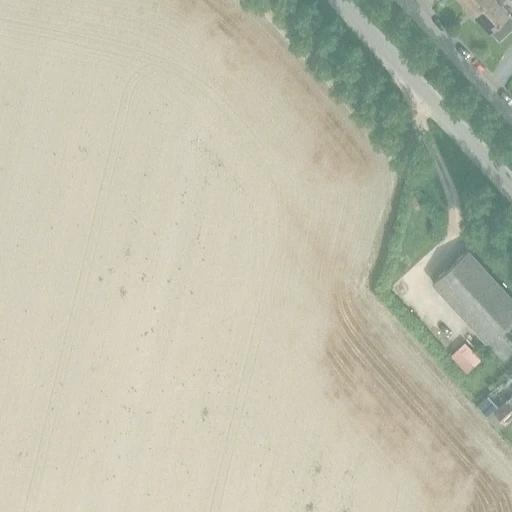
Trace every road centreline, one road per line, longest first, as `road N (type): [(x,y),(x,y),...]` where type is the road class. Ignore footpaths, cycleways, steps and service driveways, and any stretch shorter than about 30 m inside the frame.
road 1 (unclassified): [(511,190),(338,0)]
road 2 (residential): [(511,111),(408,0)]
